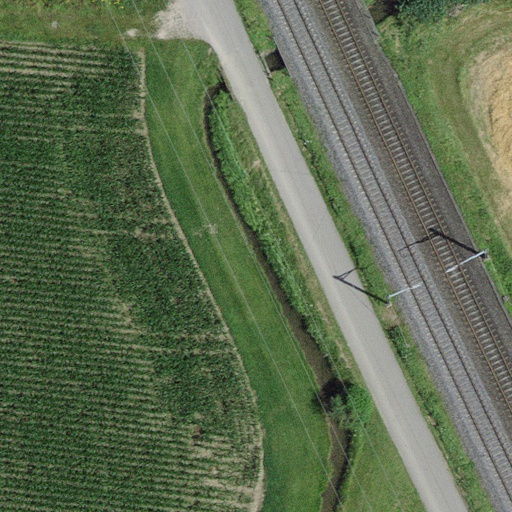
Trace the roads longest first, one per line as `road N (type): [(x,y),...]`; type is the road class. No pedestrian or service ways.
road 1 (unclassified): [(210,0),(452,511)]
road 2 (track): [(449,105),(511,234)]
